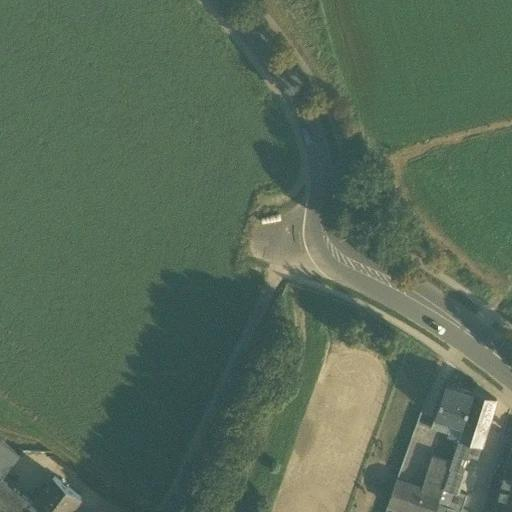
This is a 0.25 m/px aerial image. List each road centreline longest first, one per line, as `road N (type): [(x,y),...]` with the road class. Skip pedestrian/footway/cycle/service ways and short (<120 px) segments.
road 1 (unclassified): [(167,511),(287,256),(325,245)]
road 2 (residential): [(325,245),(310,129),(269,57),(216,0)]
road 3 (residential): [(511,370),(325,245)]
